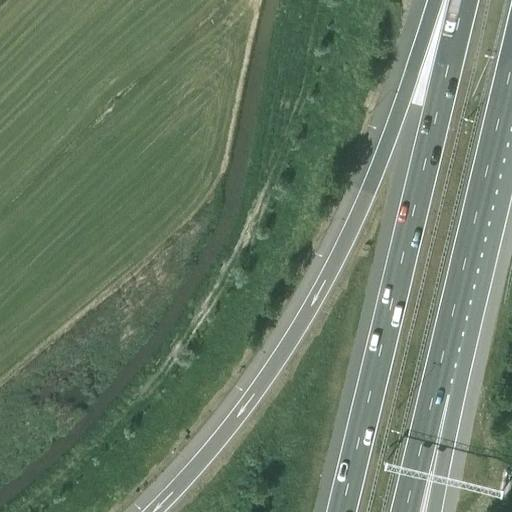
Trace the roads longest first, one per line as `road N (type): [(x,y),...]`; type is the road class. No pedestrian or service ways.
road 1 (motorway): [(433,0),(390,134),(321,287),(257,389),(154,511)]
road 2 (motorway): [(463,0),(343,511)]
road 3 (motorway): [(447,346),(511,63)]
road 4 (motorway): [(406,511),(447,346)]
road 5 (motorway): [(435,511),(457,399),(447,346)]
